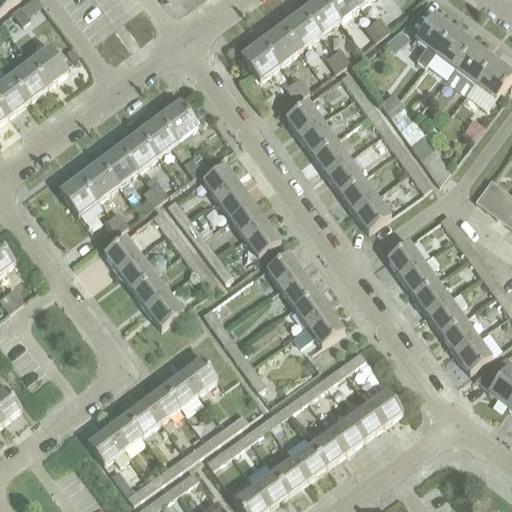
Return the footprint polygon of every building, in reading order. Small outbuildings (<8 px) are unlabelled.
[(17,0),(0,0),(0,20),(21,5),(17,0)] [(349,0),(325,0),(321,3),(339,28),(359,13),(349,0)] [(349,0),(359,13),(376,0),(349,0)] [(42,11),(36,2),(13,21),(22,33),(30,28),(26,23),(42,11)] [(339,28),(321,3),(301,18),(320,43),(339,28)] [(301,18),(281,33),(300,58),(320,43),(301,18)] [(435,61),(454,36),(433,21),(415,46),(427,55),(419,65),(427,71),(435,61)] [(379,25),(373,30),(383,42),(389,37),(379,25)] [(383,42),(373,30),(366,35),(376,48),(383,42)] [(281,33),(261,48),(280,72),(300,58),(281,33)] [(403,35),(386,50),(394,59),(411,44),(403,35)] [(473,51),(454,36),(435,61),(427,71),(428,71),(435,61),(455,76),(473,51)] [(280,72),(261,48),(241,63),(259,88),(280,72)] [(340,57),(334,50),(328,54),(333,61),(340,57)] [(473,51),(455,76),(474,91),(493,66),(473,51)] [(73,52),(67,57),(73,65),(79,61),(73,52)] [(41,61),(29,70),(48,95),(68,79),(50,55),(41,61)] [(340,57),(333,62),(342,75),(349,70),(340,57)] [(342,75),(333,62),(326,67),(336,80),(342,75)] [(511,80),(493,66),(474,91),(495,107),(511,83),(511,80)] [(29,70),(9,85),(28,109),(48,95),(29,70)] [(355,105),(363,100),(348,80),(341,85),(355,105)] [(9,85),(0,91),(0,113),(8,124),(28,109),(9,85)] [(300,86),(293,91),(302,103),(309,98),(300,86)] [(302,103),(293,91),(286,95),(290,100),(270,114),(276,122),(295,108),(302,103)] [(376,119),(363,100),(355,105),(369,124),(376,119)] [(385,117),(398,108),(393,101),(380,110),(385,117)] [(413,129),(398,108),(385,117),(401,138),(413,129)] [(300,145),(322,129),(308,109),(285,125),(300,145)] [(159,125),(177,149),(198,134),(180,110),(159,125)] [(0,113),(0,130),(8,124),(0,113)] [(376,119),(369,124),(382,143),(390,137),(376,119)] [(177,149),(159,125),(139,139),(158,164),(177,149)] [(475,148),(485,134),(474,126),(463,140),(475,148)] [(336,148),(322,129),(300,145),(313,164),(336,148)] [(413,129),(401,138),(416,159),(429,150),(413,129)] [(404,157),(390,137),(382,143),(396,162),(404,157)] [(139,139),(120,154),(138,179),(158,164),(139,139)] [(349,166),(336,148),(313,164),(327,183),(349,166)] [(429,150),(416,159),(421,167),(434,157),(429,150)] [(138,179),(120,154),(100,169),(118,193),(138,179)] [(404,157),(396,162),(410,181),(417,176),(404,157)] [(434,157),(421,167),(440,194),(444,189),(451,180),(434,157)] [(191,166),(201,180),(208,175),(198,161),(191,166)] [(201,180),(191,166),(184,171),(194,185),(201,180)] [(349,166),(327,183),(341,202),(363,186),(349,166)] [(100,169),(80,184),(98,208),(118,193),(100,169)] [(216,209),(240,192),(226,173),(202,190),(216,209)] [(431,195),(417,176),(410,181),(424,200),(431,195)] [(98,208),(80,184),(59,199),(77,223),(98,208)] [(174,186),(161,196),(168,204),(180,195),(174,186)] [(377,205),(363,186),(341,202),(354,221),(377,205)] [(486,215),(501,194),(491,187),(476,208),(486,215)] [(157,190),(150,195),(161,209),(168,204),(161,196),(157,190)] [(240,192),(216,209),(230,228),(253,211),(240,192)] [(511,202),(501,194),(486,215),(496,223),(511,202)] [(161,209),(150,195),(144,200),(154,214),(161,209)] [(511,222),(511,202),(496,223),(506,230),(511,222)] [(391,224),(377,205),(354,221),(368,241),(391,224)] [(183,233),(191,227),(177,208),(169,213),(183,233)] [(253,211),(230,228),(243,247),(267,230),(253,211)] [(167,243),(176,237),(162,218),(153,224),(167,243)] [(118,219),(111,224),(121,238),(128,233),(118,219)] [(455,247),(463,242),(448,222),(441,228),(455,247)] [(121,238),(111,224),(104,229),(114,243),(121,238)] [(191,227),(183,233),(197,251),(204,246),(191,227)] [(281,250),(267,230),(243,247),(257,267),(281,250)] [(190,256),(176,237),(167,243),(174,253),(182,262),(190,256)] [(476,261),(463,242),(455,247),(469,266),(476,261)] [(119,280),(141,263),(127,244),(104,261),(119,280)] [(204,246),(197,251),(211,270),(218,265),(204,246)] [(0,281),(15,270),(0,250),(0,281)] [(401,286),(424,270),(409,250),(386,266),(401,286)] [(204,275),(190,256),(182,262),(196,280),(204,275)] [(290,261),(267,277),(281,296),(303,280),(290,261)] [(476,261),(469,266),(482,284),(490,279),(476,261)] [(155,282),(141,263),(119,280),(133,298),(155,282)] [(218,265),(211,270),(224,288),(231,283),(218,265)] [(424,270),(401,286),(414,305),(437,289),(424,270)] [(216,291),(204,275),(196,280),(209,297),(216,291)] [(504,299),(490,279),(482,284),(496,304),(504,299)] [(303,280),(281,296),(295,316),(317,300),(303,280)] [(169,300),(155,282),(133,298),(147,317),(169,300)] [(450,307),(437,289),(414,305),(428,324),(450,307)] [(14,297),(7,303),(16,315),(23,310),(14,297)] [(511,321),(511,310),(504,299),(496,304),(510,323),(511,321)] [(169,300),(147,317),(162,337),(184,320),(169,300)] [(292,318),(306,337),(331,319),(317,300),(295,316),(292,318)] [(460,300),(450,307),(428,324),(442,343),(464,327),(457,317),(466,310),(460,300)] [(16,315),(7,303),(0,308),(10,320),(16,315)] [(217,342),(226,335),(212,316),(203,323),(217,342)] [(299,342),(294,345),(300,353),(315,343),(322,354),(344,338),(331,319),(308,335),(306,337),(299,342)] [(464,327),(442,343),(455,362),(478,346),(464,327)] [(240,355),(226,335),(217,342),(231,361),(240,355)] [(478,346),(455,362),(469,382),(492,365),(478,346)] [(240,355),(231,361),(244,381),(254,374),(240,355)] [(360,360),(340,374),(346,381),(365,367),(360,360)] [(202,366),(183,380),(199,402),(218,388),(202,366)] [(509,414),(511,409),(511,378),(508,375),(511,370),(505,366),(476,387),(490,397),(488,399),(509,414)] [(267,392),(254,374),(244,381),(257,399),(267,392)] [(340,374),(321,388),(326,395),(346,381),(340,374)] [(199,402),(183,380),(164,394),(181,416),(199,402)] [(326,395),(321,388),(302,401),(308,409),(326,395)] [(380,388),(362,401),(369,410),(367,411),(384,434),(403,420),(387,397),(380,388)] [(181,416),(164,394),(145,408),(162,430),(181,416)] [(5,395),(0,398),(0,428),(3,432),(22,417),(5,395)] [(308,409),(302,401),(283,415),(289,422),(308,409)] [(162,430),(145,408),(126,422),(143,444),(162,430)] [(384,434),(367,411),(348,425),(365,448),(384,434)] [(283,415),(264,428),(270,436),(289,422),(283,415)] [(224,435),(230,444),(250,430),(244,421),(224,435)] [(143,444),(126,422),(107,436),(124,458),(143,444)] [(365,448),(348,425),(329,439),(346,462),(365,448)] [(264,428),(245,442),(251,450),(270,436),(264,428)] [(224,435),(205,449),(211,457),(230,444),(224,435)] [(107,436),(88,451),(104,473),(115,465),(121,473),(130,466),(124,458),(107,436)] [(346,462),(329,439),(310,453),(327,475),(346,462)] [(245,442),(226,456),(231,464),(251,450),(245,442)] [(205,449),(186,462),(192,471),(211,457),(205,449)] [(310,453),(292,466),(308,489),(327,475),(310,453)] [(231,464),(226,456),(206,470),(212,478),(231,464)] [(192,471),(186,462),(166,476),(173,485),(192,471)] [(292,466),(272,480),(289,503),(308,489),(292,466)] [(173,485),(166,476),(147,489),(154,498),(173,485)] [(118,477),(111,483),(127,504),(134,499),(118,477)] [(193,479),(174,493),(179,501),(199,487),(193,479)] [(276,511),(289,503),(272,480),(253,494),(265,511),(276,511)] [(134,511),(154,498),(147,489),(134,499),(127,504),(132,511),(134,511)] [(163,511),(179,501),(174,493),(155,507),(158,511),(163,511)] [(265,511),(253,494),(233,508),(236,511),(265,511)]
